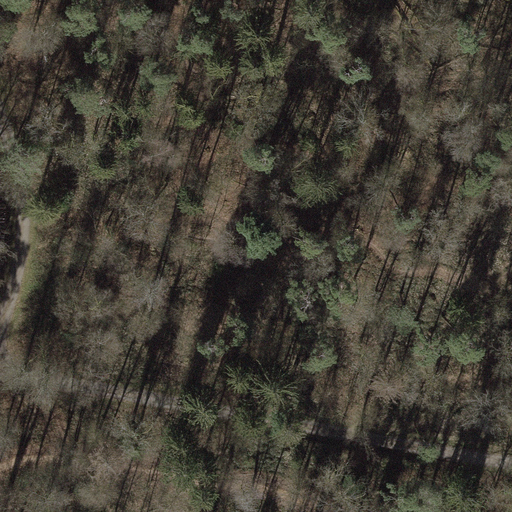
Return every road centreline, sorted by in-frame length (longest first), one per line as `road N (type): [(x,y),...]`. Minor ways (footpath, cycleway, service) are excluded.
road 1 (track): [(511,461),(0,375)]
road 2 (track): [(0,330),(26,272),(0,137)]
